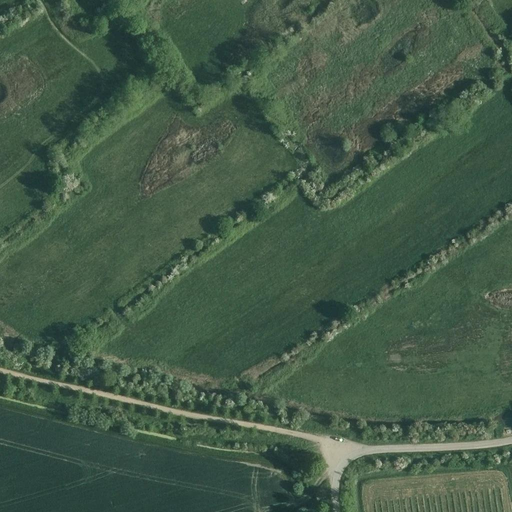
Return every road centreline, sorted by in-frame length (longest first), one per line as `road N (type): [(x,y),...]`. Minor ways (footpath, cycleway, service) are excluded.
road 1 (track): [(0,370),(301,434),(344,459)]
road 2 (track): [(0,178),(104,84),(36,0)]
road 3 (unclassified): [(338,511),(335,478),(354,453),(511,440)]
